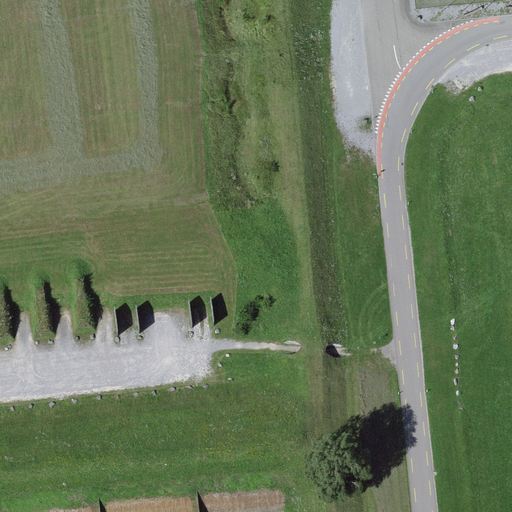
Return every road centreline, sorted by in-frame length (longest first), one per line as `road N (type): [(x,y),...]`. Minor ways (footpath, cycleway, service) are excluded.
road 1 (unclassified): [(427,511),(390,174),(393,128),(409,92),(445,51),(511,29)]
road 2 (track): [(0,379),(217,346)]
